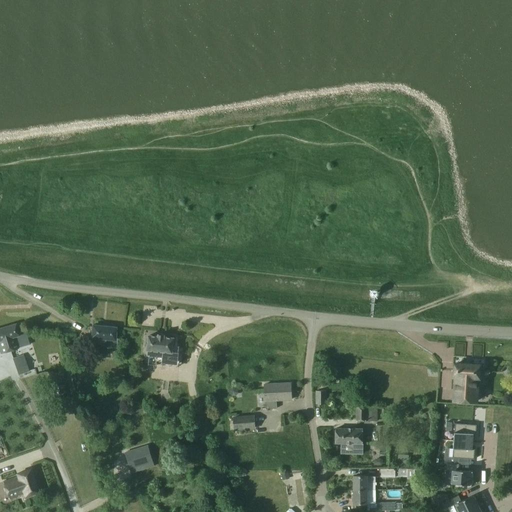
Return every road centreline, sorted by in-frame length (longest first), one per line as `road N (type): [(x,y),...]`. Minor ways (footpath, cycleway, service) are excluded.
road 1 (unclassified): [(0,276),(313,318)]
road 2 (unclassified): [(321,511),(307,398),(313,318)]
road 3 (track): [(190,363),(207,483),(231,511)]
road 4 (residential): [(74,511),(64,469),(13,374)]
